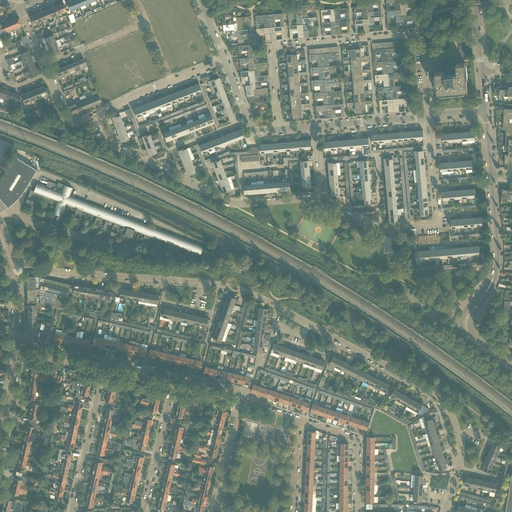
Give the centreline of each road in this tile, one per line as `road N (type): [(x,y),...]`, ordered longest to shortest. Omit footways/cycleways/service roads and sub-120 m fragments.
road 1 (residential): [(443,511),(461,453),(456,428),(430,391),(242,290),(16,270)]
road 2 (residential): [(278,130),(270,48),(339,39),(419,33),(429,117)]
road 3 (residential): [(97,114),(108,142),(227,203),(318,200)]
road 4 (residential): [(318,200),(376,230),(439,224),(429,117)]
road 5 (residential): [(71,511),(103,361)]
road 6 (tertiary): [(496,264),(462,313),(460,330),(511,375)]
road 7 (residential): [(143,511),(173,377)]
road 8 (residential): [(357,511),(357,438),(299,419)]
road 9 (tertiary): [(511,363),(468,323),(496,264)]
